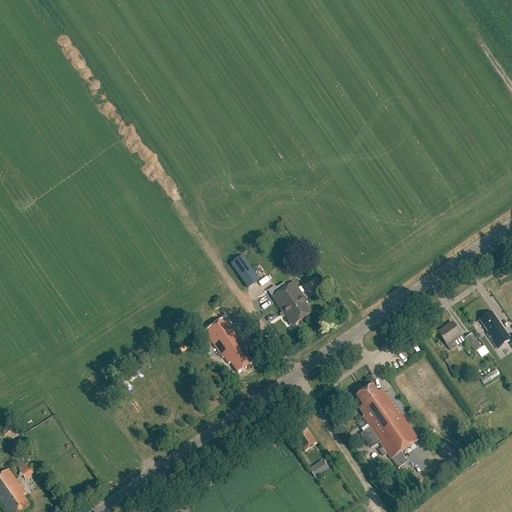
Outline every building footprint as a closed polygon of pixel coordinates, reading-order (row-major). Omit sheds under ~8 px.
[(242,257),(231,265),(248,289),(259,281),(242,257)] [(287,321),(290,319),(295,326),(312,314),(305,304),(307,302),(294,283),(272,299),(287,321)] [(480,321),(489,333),(487,334),(498,350),(509,342),(511,341),(510,341),(491,313),(480,321)] [(231,364),(238,374),(253,364),(245,353),(247,349),(226,318),(205,333),(223,359),(224,358),(229,365),(231,364)] [(438,334),(451,352),(456,348),(453,344),(462,337),(452,324),(438,334)] [(212,344),(206,335),(199,340),(205,349),(212,344)] [(472,335),(464,340),(466,342),(467,341),(475,353),(484,347),(477,338),(475,339),(472,335)] [(450,359),(445,362),(450,369),(455,366),(450,359)] [(495,370),(479,380),(483,385),(499,375),(495,370)] [(391,460),(418,442),(383,390),(378,394),(373,387),(356,398),(363,408),(359,410),(364,417),(362,418),(370,430),(361,436),(370,449),(379,443),(391,460)] [(299,445),(305,453),(317,445),(307,430),(304,432),(303,429),(295,434),(301,444),(299,445)] [(310,470),(316,479),(329,470),(323,461),(310,470)] [(22,479),(32,474),(25,462),(15,467),(22,479)] [(0,476),(0,506),(4,511),(22,511),(30,506),(23,497),(25,495),(20,487),(8,471),(0,476)]
